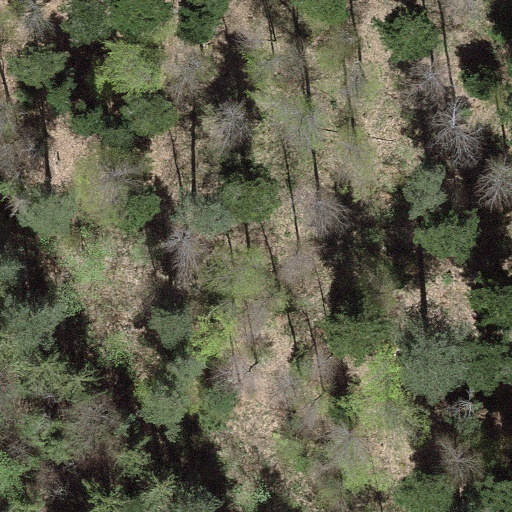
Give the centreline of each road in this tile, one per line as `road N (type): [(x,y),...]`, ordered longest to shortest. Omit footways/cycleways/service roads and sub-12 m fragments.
road 1 (track): [(245,511),(128,403),(0,220)]
road 2 (track): [(374,185),(511,220)]
